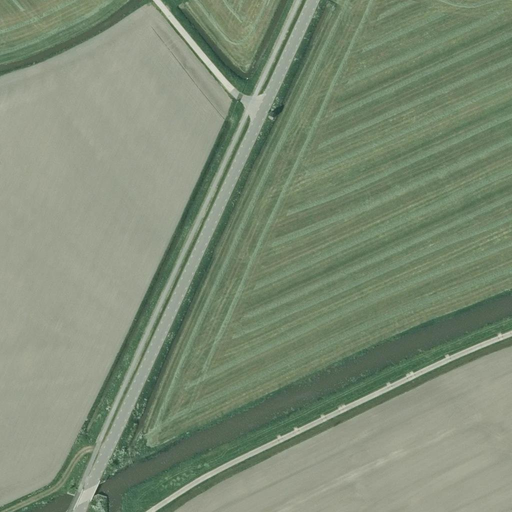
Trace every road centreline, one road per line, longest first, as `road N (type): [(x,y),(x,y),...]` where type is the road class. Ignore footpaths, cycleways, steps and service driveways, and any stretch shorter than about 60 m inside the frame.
road 1 (tertiary): [(80,511),(263,109)]
road 2 (track): [(105,455),(78,453),(56,488),(7,511)]
